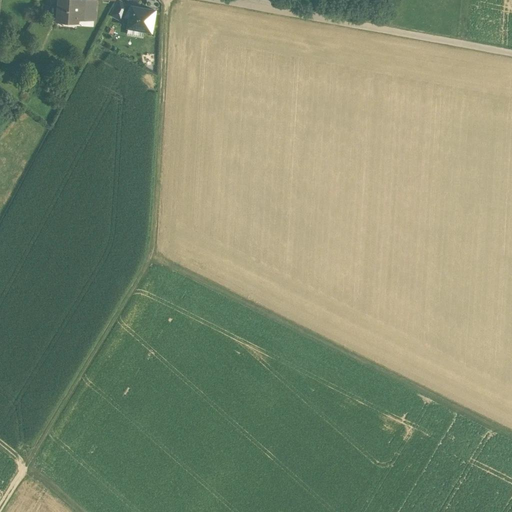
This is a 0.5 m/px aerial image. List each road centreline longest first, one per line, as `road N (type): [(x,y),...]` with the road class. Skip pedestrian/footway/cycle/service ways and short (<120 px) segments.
road 1 (track): [(165,0),(150,253),(0,507)]
road 2 (track): [(511,433),(150,253)]
road 3 (track): [(385,28),(511,51)]
